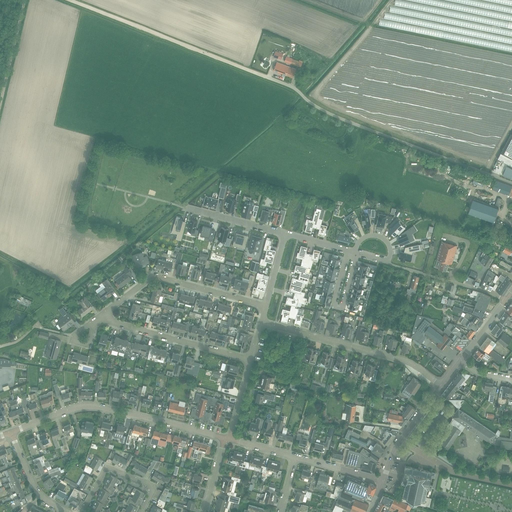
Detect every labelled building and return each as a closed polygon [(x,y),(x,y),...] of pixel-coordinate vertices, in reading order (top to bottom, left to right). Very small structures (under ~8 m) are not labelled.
[(275,51),(274,54),(273,57),(281,60),(283,54),(275,51)] [(301,67),(302,63),(303,61),(299,60),(299,61),(292,59),(290,64),(301,67)] [(286,75),(289,67),(277,62),(274,71),(286,75)] [(289,67),(286,75),(299,80),(300,79),(302,73),(302,72),(289,67)] [(309,76),(302,73),(300,79),(307,81),(309,76)] [(501,153),(498,159),(511,166),(511,134),(501,153)] [(473,183),(476,184),(482,186),(485,178),(476,175),(473,183)] [(511,196),(511,186),(496,180),(492,189),(511,196)] [(236,200),(229,198),(226,209),(234,211),(235,207),(238,208),(241,195),(237,194),(236,199),(237,199),(236,200)] [(203,205),(216,208),(218,200),(206,196),(203,205)] [(250,202),(251,198),(244,196),(243,200),(246,201),(242,215),(250,217),(252,210),(257,211),(259,206),(253,205),(254,203),(250,202)] [(468,214),(493,223),(501,199),(497,198),(494,206),(473,199),(468,214)] [(260,220),(266,221),(268,215),(271,216),(273,210),(267,208),(266,210),(263,210),(260,220)] [(316,228),(319,218),(321,212),(321,210),(317,208),(316,211),(315,211),(312,222),(309,221),(310,220),(307,219),(305,224),(307,224),(305,231),(311,233),(313,227),(316,228)] [(364,223),(364,226),(371,225),(369,217),(371,217),(375,217),(375,209),(371,209),(371,213),(368,213),(368,214),(362,215),(363,219),(362,220),(363,223),(364,223)] [(275,213),(273,222),(273,223),(276,224),(276,223),(279,224),(280,221),(283,222),(285,211),(282,210),(281,211),(280,215),(275,213)] [(352,219),(346,223),(353,232),(359,228),(353,221),(356,219),(354,213),(350,216),(352,219)] [(393,217),(380,214),(377,225),(384,227),(385,222),(390,223),(393,217)] [(180,218),(177,217),(173,229),(179,230),(176,239),(181,240),(185,225),(182,224),(183,219),(180,218)] [(321,224),(322,219),(319,218),(316,228),(319,229),(318,235),(324,237),(327,226),(321,224)] [(191,235),(197,236),(198,230),(196,230),(198,221),(191,219),(188,231),(192,232),(191,235)] [(392,228),(390,230),(392,233),(394,236),(397,233),(402,227),(400,225),(401,224),(398,222),(399,222),(399,221),(397,219),(391,225),(393,227),(392,228)] [(209,229),(210,226),(203,225),(201,234),(205,235),(204,238),(212,241),(215,230),(212,230),(209,229)] [(404,237),(398,239),(401,245),(405,243),(405,244),(412,241),(410,236),(417,231),(413,226),(403,233),(404,237)] [(229,230),(221,228),(218,239),(226,241),(225,245),(229,246),(231,239),(227,238),(229,230)] [(338,240),(338,242),(342,243),(348,244),(350,238),(346,237),(344,236),(345,233),(340,232),(338,240)] [(236,233),(233,243),(238,245),(238,247),(245,249),(248,239),(241,237),(242,234),(236,233)] [(259,252),(263,239),(252,236),(248,249),(259,252)] [(267,251),(266,255),(274,257),(276,251),(270,250),(271,246),(269,245),(270,240),(266,239),(264,250),(267,251)] [(449,263),(452,264),(457,246),(442,242),(439,251),(437,259),(441,261),(439,269),(446,271),(449,263)] [(400,254),(399,259),(401,259),(400,260),(405,261),(405,260),(410,262),(412,255),(412,252),(421,250),(420,245),(406,247),(404,253),(402,252),(401,254),(400,254)] [(503,251),(510,255),(511,252),(511,247),(506,245),(503,251)] [(296,257),(303,259),(301,266),(306,268),(309,254),(306,253),(307,248),(301,246),(299,253),(298,252),(296,257)] [(313,255),(309,254),(306,268),(308,268),(311,269),(313,260),(318,262),(320,251),(314,249),(313,255)] [(174,269),(176,263),(177,260),(170,258),(172,251),(168,250),(167,254),(166,257),(165,261),(163,269),(171,270),(171,268),(174,269)] [(493,258),(485,253),(483,252),(481,256),(483,257),(480,262),(488,267),(493,258)] [(133,256),(134,259),(135,264),(137,263),(138,267),(146,265),(146,264),(149,263),(147,256),(144,257),(142,253),(133,256)] [(185,274),(187,266),(183,265),(184,262),(181,261),(183,254),(179,253),(177,260),(176,263),(179,264),(177,272),(185,274)] [(270,263),(272,264),(274,257),(266,255),(264,259),(261,259),(260,264),(266,266),(267,262),(270,263)] [(163,269),(165,261),(159,259),(159,258),(156,257),(154,263),(157,264),(156,267),(163,269)] [(511,266),(501,260),(499,263),(511,270),(510,271),(511,272),(511,266)] [(259,263),(253,261),(250,270),(257,272),(259,263)] [(197,266),(191,264),(188,274),(191,275),(191,276),(199,278),(201,270),(197,269),(197,266)] [(225,274),(222,274),(224,265),(221,264),(219,272),(218,276),(220,276),(219,283),(227,286),(229,278),(224,276),(225,274)] [(359,264),(358,270),(369,273),(370,267),(359,264)] [(306,268),(301,266),(296,265),(294,271),(300,273),(299,276),(303,277),(309,279),(310,274),(306,273),(308,268),(306,268)] [(116,280),(121,287),(131,279),(129,276),(132,273),(127,268),(124,270),(126,273),(116,280)] [(207,269),(206,275),(204,280),(213,282),(215,273),(211,272),(211,271),(207,269)] [(492,277),(490,276),(492,272),(488,270),(486,275),(481,287),(486,289),(487,288),(488,289),(487,289),(488,289),(489,287),(487,286),(492,277)] [(335,280),(337,275),(326,272),(328,273),(326,278),(335,280)] [(259,279),(258,284),(267,286),(268,280),(263,278),(264,274),(258,273),(256,278),(259,279)] [(240,289),(242,281),(235,279),(236,275),(233,274),(231,281),(234,281),(233,287),(240,289)] [(503,296),(511,283),(511,282),(501,274),(498,278),(502,282),(496,290),(503,296)] [(246,291),(248,285),(251,286),(254,276),(250,275),(250,278),(249,280),(243,278),(242,281),(240,289),(246,291)] [(307,284),(309,279),(303,277),(299,276),(298,279),(293,278),(291,284),(300,287),(302,287),(304,283),(307,284)] [(407,293),(408,294),(406,301),(412,303),(414,295),(419,277),(414,276),(410,290),(408,289),(407,293)] [(115,292),(113,290),(105,280),(102,282),(106,287),(103,289),(102,287),(101,287),(96,290),(96,291),(103,301),(115,292)] [(265,292),(267,286),(258,284),(257,288),(254,287),(252,293),(258,294),(259,291),(265,292)] [(301,292),(302,287),(300,287),(291,284),(289,291),(295,292),(294,295),(298,296),(304,298),(305,293),(301,292)] [(153,294),(163,296),(173,299),(174,296),(161,293),(162,289),(154,287),(153,294)] [(475,300),(477,301),(479,301),(479,300),(487,304),(491,297),(481,293),(473,290),(472,294),(477,295),(475,300)] [(161,302),(163,296),(153,294),(151,300),(158,302),(158,301),(161,302)] [(185,303),(187,295),(181,294),(179,301),(185,303)] [(330,302),(331,297),(320,294),(319,299),(330,302)] [(194,297),(187,295),(185,303),(192,305),(194,297)] [(307,299),(304,298),(298,296),(294,295),(293,299),(287,297),(286,303),(286,304),(292,305),(291,307),(295,308),(295,306),(297,307),(298,302),(305,304),(307,299)] [(77,311),(82,317),(94,308),(89,302),(85,296),(79,301),(80,302),(79,301),(80,300),(82,303),(84,306),(77,311)] [(204,308),(206,300),(200,299),(200,300),(196,299),(194,310),(197,311),(199,307),(204,308)] [(213,302),(206,300),(204,308),(203,311),(206,312),(210,313),(213,314),(213,311),(215,304),(212,304),(213,302)] [(485,311),(487,304),(479,300),(479,301),(477,301),(475,306),(485,311)] [(359,310),(360,305),(349,302),(348,307),(359,310)] [(482,316),(485,311),(475,306),(471,305),(467,304),(465,303),(463,309),(473,312),(482,316)] [(133,304),(131,310),(142,313),(142,310),(139,309),(140,306),(133,304)] [(223,313),(225,305),(219,304),(217,311),(220,312),(219,317),(222,317),(223,313)] [(159,325),(161,318),(154,317),(155,313),(154,313),(156,306),(153,305),(153,308),(151,316),(149,321),(153,322),(152,324),(159,325)] [(232,307),(225,305),(223,313),(230,315),(232,307)] [(292,318),(295,308),(291,307),(290,312),(285,311),(286,310),(283,309),(281,314),(283,314),(281,321),(287,323),(289,317),(292,318)] [(295,308),(292,318),(296,319),(294,325),(300,326),(300,325),(308,328),(310,322),(302,320),(303,316),(297,314),(299,309),(295,308)] [(144,317),(145,314),(142,313),(131,310),(130,317),(137,319),(138,315),(144,317)] [(246,314),(244,320),(251,322),(253,316),(252,316),(252,313),(246,311),(245,314),(246,314)] [(324,325),(327,326),(328,320),(329,319),(326,318),(326,317),(326,316),(321,315),(322,312),(317,311),(316,317),(315,317),(313,324),(317,325),(316,327),(323,329),(324,325)] [(509,321),(511,318),(511,317),(505,312),(499,320),(509,327),(511,323),(509,321)] [(64,317),(65,319),(56,326),(59,329),(61,328),(64,331),(75,322),(68,313),(64,317)] [(476,317),(470,315),(467,314),(466,314),(464,317),(468,320),(469,319),(479,326),(483,321),(479,318),(478,319),(475,317),(476,317)] [(169,327),(171,320),(172,316),(168,315),(168,317),(161,315),(161,318),(159,325),(165,327),(166,326),(169,327)] [(230,326),(232,320),(233,317),(229,316),(228,322),(221,320),(220,323),(227,325),(230,326)] [(476,331),(479,326),(469,319),(468,320),(464,317),(460,323),(466,327),(467,326),(470,328),(472,327),(476,331)] [(180,323),(181,320),(179,319),(178,320),(177,323),(174,322),(172,329),(178,331),(180,323)] [(251,322),(244,320),(241,320),(240,325),(238,325),(237,328),(247,331),(248,328),(250,328),(251,322)] [(328,320),(327,326),(326,328),(330,329),(329,331),(336,333),(338,326),(332,324),(332,321),(328,320)] [(188,332),(190,325),(190,324),(189,322),(187,323),(186,325),(180,323),(178,331),(184,332),(185,331),(188,332)] [(431,323),(423,334),(427,337),(435,343),(437,344),(436,345),(442,349),(446,344),(451,338),(448,336),(443,332),(443,331),(431,322),(431,323)] [(344,323),(343,328),(342,333),(345,334),(345,335),(352,337),(354,329),(347,328),(348,324),(344,323)] [(443,331),(443,332),(448,336),(452,331),(455,334),(452,339),(451,338),(446,344),(448,346),(450,345),(454,348),(460,352),(462,350),(470,339),(455,328),(457,325),(450,323),(443,331)] [(496,324),(491,331),(494,333),(494,334),(495,334),(497,336),(502,329),(503,330),(506,327),(500,323),(498,325),(496,324)] [(197,336),(199,328),(193,327),(193,325),(190,325),(188,332),(191,332),(190,334),(197,336)] [(457,325),(455,328),(470,339),(476,331),(471,329),(468,332),(465,330),(465,331),(457,325)] [(226,342),(227,336),(221,334),(222,327),(219,326),(218,333),(216,341),(222,342),(222,341),(226,342)] [(359,327),(358,331),(356,336),(360,337),(359,339),(367,341),(369,333),(362,331),(363,328),(359,327)] [(380,345),(382,338),(383,334),(387,335),(387,333),(389,328),(385,327),(384,331),(380,330),(379,333),(376,332),(373,343),(380,345)] [(205,330),(199,328),(197,336),(203,337),(205,330)] [(247,334),(247,331),(237,328),(237,331),(238,332),(237,338),(247,341),(248,334),(247,334)] [(211,332),(210,337),(209,339),(216,341),(218,333),(211,332)] [(408,352),(412,339),(406,337),(407,333),(403,332),(401,340),(404,341),(402,350),(408,352)] [(106,346),(105,349),(105,350),(108,351),(111,342),(107,341),(109,335),(101,333),(99,344),(106,346)] [(505,347),(511,339),(503,333),(497,341),(505,347)] [(388,335),(387,339),(385,344),(388,345),(388,347),(392,348),(392,347),(395,348),(397,340),(390,339),(391,336),(388,335)] [(118,352),(122,339),(116,337),(115,339),(112,338),(111,342),(108,351),(108,353),(110,354),(110,352),(112,352),(112,350),(118,352)] [(497,344),(488,337),(480,347),(489,354),(502,364),(506,360),(492,349),(497,344)] [(245,347),(247,341),(237,338),(236,338),(234,344),(245,347)] [(50,339),(49,344),(48,346),(51,347),(48,357),(56,359),(61,342),(50,339)] [(131,343),(128,342),(128,341),(122,339),(118,352),(128,354),(131,343)] [(139,353),(141,344),(135,342),(135,344),(131,343),(128,354),(138,357),(139,353)] [(147,346),(141,344),(139,353),(145,355),(144,356),(148,357),(150,350),(146,350),(147,346)] [(157,361),(160,349),(154,348),(153,351),(150,350),(148,357),(148,359),(150,359),(150,358),(151,358),(154,358),(155,360),(155,361),(157,361)] [(315,354),(316,350),(309,348),(308,351),(305,350),(303,357),(310,359),(309,363),(316,364),(318,355),(315,354)] [(167,351),(160,349),(157,361),(163,362),(164,361),(167,362),(170,353),(166,353),(167,351)] [(478,349),(475,352),(486,360),(487,360),(488,361),(489,360),(488,360),(490,356),(485,352),(484,354),(478,349)] [(69,355),(68,359),(67,362),(71,363),(72,360),(77,361),(77,362),(85,365),(88,357),(74,352),(73,356),(69,355)] [(330,368),(333,359),(333,358),(332,359),(329,358),(330,354),(323,352),(321,362),(326,363),(325,367),(330,368)] [(473,355),(473,356),(479,361),(480,360),(481,358),(482,359),(481,360),(484,362),(485,361),(486,362),(487,363),(488,361),(487,360),(486,360),(475,352),(473,355)] [(180,355),(173,353),(171,360),(178,362),(180,355)] [(188,367),(188,370),(191,371),(190,374),(197,376),(197,375),(199,368),(192,366),(194,358),(194,357),(192,356),(191,357),(187,356),(185,366),(188,367)] [(345,358),(338,356),(336,366),(339,367),(339,371),(345,372),(348,362),(347,363),(344,362),(345,358)] [(439,371),(443,366),(442,365),(444,363),(435,356),(432,361),(435,363),(433,366),(437,369),(436,370),(438,371),(439,371)] [(17,366),(17,362),(3,359),(0,358),(0,366),(11,367),(11,366),(14,366),(17,366)] [(362,367),(359,366),(360,362),(353,360),(351,370),(356,371),(355,374),(360,375),(363,366),(362,366),(362,367)] [(238,367),(226,364),(223,363),(221,370),(219,369),(218,373),(221,374),(226,375),(227,371),(232,373),(237,374),(238,367)] [(377,371),(374,370),(375,366),(368,364),(365,374),(370,375),(369,380),(375,381),(377,370),(377,371)] [(467,379),(470,375),(463,373),(461,375),(459,373),(452,381),(460,387),(461,386),(467,379)] [(263,375),(261,380),(271,383),(272,378),(278,379),(279,376),(269,374),(268,377),(263,375)] [(221,387),(224,388),(229,389),(229,386),(233,387),(235,379),(224,376),(221,387)] [(402,393),(409,398),(413,392),(414,393),(421,383),(413,377),(412,377),(411,376),(409,376),(408,378),(408,380),(406,382),(408,384),(402,393)] [(269,388),(271,383),(261,380),(260,386),(265,387),(264,390),(271,392),(272,389),(269,388)] [(460,387),(452,381),(448,387),(455,392),(458,387),(459,388),(467,394),(469,390),(465,387),(464,388),(461,386),(460,387)] [(485,385),(484,385),(483,388),(484,389),(484,390),(490,391),(489,395),(494,396),(496,387),(493,386),(493,384),(489,383),(489,382),(486,382),(485,382),(485,385)] [(137,399),(140,399),(140,398),(143,385),(139,385),(139,387),(136,386),(134,395),(131,394),(129,401),(136,403),(137,399)] [(508,399),(510,388),(501,386),(499,397),(504,398),(503,399),(505,399),(505,398),(508,399)] [(38,408),(35,399),(38,398),(37,396),(38,395),(38,387),(32,387),(32,391),(35,391),(36,393),(30,395),(32,400),(33,404),(29,405),(31,411),(38,408)] [(120,396),(123,396),(124,390),(121,389),(120,392),(114,391),(115,388),(111,387),(110,394),(113,394),(112,399),(119,401),(120,396)] [(454,393),(455,392),(448,387),(442,395),(449,400),(458,408),(459,409),(464,401),(465,400),(464,400),(454,400),(454,399),(455,399),(456,398),(455,397),(457,395),(454,393)] [(68,389),(65,390),(65,389),(61,390),(62,395),(64,401),(71,399),(70,396),(72,395),(71,392),(69,393),(68,389)] [(98,392),(98,393),(98,398),(106,398),(106,392),(106,389),(103,389),(103,392),(98,392)] [(81,390),(81,393),(81,398),(92,398),(92,390),(81,390)] [(51,404),(51,403),(54,402),(53,397),(53,391),(48,392),(48,393),(40,396),(43,407),(51,404)] [(274,401),(275,395),(265,392),(264,395),(258,393),(256,401),(262,403),(262,402),(264,403),(265,403),(266,402),(267,401),(267,400),(267,399),(274,401)] [(202,407),(205,396),(201,395),(197,393),(195,401),(197,402),(198,403),(197,406),(202,407)] [(149,406),(151,400),(152,400),(153,396),(149,395),(147,399),(144,398),(142,404),(149,406)] [(211,405),(213,398),(208,396),(208,397),(205,396),(202,407),(206,408),(207,406),(208,405),(211,405)] [(156,397),(155,402),(154,407),(161,409),(162,403),(158,402),(159,397),(156,397)] [(27,398),(24,398),(23,398),(22,406),(23,407),(20,409),(19,404),(18,405),(16,401),(16,399),(13,401),(15,406),(19,416),(25,413),(28,412),(26,406),(27,398)] [(218,411),(221,400),(217,399),(213,398),(211,405),(213,406),(214,408),(214,410),(218,411)] [(10,403),(13,411),(10,412),(12,418),(19,416),(15,406),(13,401),(12,399),(9,401),(10,403)] [(224,401),(221,400),(218,411),(222,412),(223,410),(224,409),(227,410),(229,402),(225,401),(224,401)] [(171,402),(169,411),(184,414),(185,407),(179,406),(179,404),(171,402)] [(346,420),(354,421),(356,405),(346,404),(345,413),(347,413),(346,420)] [(416,409),(408,404),(406,408),(401,405),(399,408),(403,411),(401,413),(409,419),(416,409)] [(199,418),(202,407),(197,406),(197,408),(195,409),(193,408),(191,416),(195,417),(199,418)] [(207,420),(209,413),(206,412),(205,410),(206,408),(202,407),(199,418),(203,419),(202,419),(207,420)] [(459,435),(459,434),(461,431),(465,425),(490,443),(490,444),(501,445),(500,447),(511,448),(511,438),(510,438),(499,436),(499,435),(500,431),(498,430),(495,434),(459,409),(458,408),(452,417),(454,418),(450,424),(450,423),(447,427),(450,429),(440,444),(448,449),(458,434),(459,435)] [(215,422),(218,411),(214,410),(213,412),(211,413),(209,413),(207,420),(211,422),(211,421),(215,422)] [(222,415),(222,412),(218,411),(215,422),(219,423),(218,424),(223,425),(225,417),(222,416),(222,415)] [(391,414),(390,413),(389,415),(388,420),(398,422),(403,426),(408,419),(404,416),(403,416),(396,415),(391,414)] [(263,419),(257,418),(256,424),(251,423),(249,432),(256,434),(258,427),(261,427),(263,420),(263,419)] [(105,429),(104,434),(103,439),(107,440),(105,447),(109,448),(112,433),(109,432),(109,430),(111,423),(110,423),(103,422),(103,421),(101,429),(105,429)] [(271,422),(265,421),(263,431),(265,431),(264,434),(265,434),(265,435),(266,436),(267,436),(267,435),(268,435),(271,436),(273,430),(269,429),(271,422)] [(82,434),(83,434),(92,436),(94,423),(86,422),(86,423),(83,422),(81,431),(82,431),(82,434)] [(63,433),(65,437),(66,441),(69,440),(67,435),(70,434),(71,436),(74,435),(70,424),(64,426),(66,432),(63,433)] [(114,432),(113,437),(122,439),(123,436),(123,434),(125,427),(118,425),(116,432),(114,432)] [(139,437),(141,427),(134,425),(132,435),(139,437)] [(141,427),(139,437),(142,438),(143,436),(146,437),(146,436),(148,429),(141,427)] [(283,431),(283,434),(279,433),(279,434),(277,440),(284,442),(288,429),(284,428),(283,431)] [(51,431),(52,434),(54,438),(53,439),(54,443),(56,448),(60,447),(58,441),(56,438),(61,436),(58,429),(51,431)] [(288,435),(289,434),(289,432),(290,432),(291,430),(288,429),(284,442),(291,443),(293,436),(288,435)] [(361,434),(360,434),(348,429),(345,438),(350,440),(350,439),(365,446),(367,442),(359,438),(361,434)] [(152,437),(152,438),(153,439),(155,441),(154,444),(158,445),(158,444),(161,434),(161,432),(154,430),(153,434),(152,437)] [(388,445),(396,434),(399,431),(392,430),(390,432),(387,430),(384,434),(384,435),(385,436),(381,440),(388,445)] [(169,441),(171,435),(168,434),(161,432),(158,445),(162,445),(163,440),(166,441),(169,441)] [(48,439),(46,434),(46,433),(40,436),(41,439),(38,440),(42,449),(45,448),(44,446),(51,443),(52,443),(50,438),(49,438),(48,439)] [(306,447),(308,439),(309,436),(298,433),(296,440),(299,441),(298,445),(306,447)] [(171,435),(169,441),(172,442),(172,443),(177,444),(177,446),(175,446),(174,449),(175,449),(178,450),(181,437),(174,435),(171,435)] [(69,450),(66,441),(65,437),(61,438),(64,445),(62,446),(64,451),(66,451),(69,450)] [(177,452),(178,452),(181,453),(183,445),(186,446),(188,439),(181,437),(178,450),(177,452)] [(316,443),(314,449),(321,451),(322,447),(328,449),(330,442),(331,438),(328,437),(327,441),(326,443),(326,444),(324,443),(323,445),(320,444),(320,442),(319,440),(318,440),(317,441),(316,443)] [(39,450),(42,449),(38,440),(36,441),(34,438),(27,440),(29,446),(28,446),(32,456),(36,454),(32,445),(36,443),(39,450)] [(194,441),(192,447),(195,448),(193,458),(197,459),(201,442),(194,441)] [(212,447),(208,446),(208,444),(201,442),(197,459),(201,460),(203,450),(206,451),(206,453),(210,454),(212,447)] [(380,456),(385,449),(381,446),(381,445),(377,442),(372,450),(380,456)] [(8,455),(6,449),(6,448),(0,451),(3,457),(5,465),(7,468),(12,465),(11,462),(8,463),(6,455),(8,455)] [(363,448),(360,453),(367,458),(368,456),(376,462),(380,457),(373,452),(371,454),(363,448)] [(373,473),(376,462),(368,456),(367,458),(360,453),(349,450),(345,465),(361,470),(373,473)] [(237,462),(240,453),(235,451),(234,451),(234,453),(234,454),(231,453),(229,458),(228,463),(234,465),(235,462),(237,462)] [(343,454),(337,453),(338,452),(334,451),(332,458),(342,461),(343,454)] [(244,461),(246,454),(245,454),(240,453),(237,462),(237,463),(240,464),(239,466),(242,467),(240,475),(243,475),(245,468),(247,462),(244,461)] [(116,455),(112,461),(124,467),(126,464),(128,466),(133,456),(131,454),(127,461),(116,455)] [(245,468),(249,468),(249,466),(255,467),(257,457),(252,456),(252,455),(250,463),(247,462),(245,468)] [(49,464),(48,461),(45,463),(42,456),(38,458),(33,459),(33,460),(34,463),(36,469),(49,464)] [(97,470),(102,460),(96,457),(91,467),(97,470)] [(263,459),(257,457),(255,467),(260,469),(259,471),(263,472),(264,466),(261,466),(263,458),(263,459)] [(147,470),(151,472),(153,468),(157,461),(153,460),(150,466),(149,466),(147,469),(136,463),(137,462),(133,460),(130,464),(134,466),(132,469),(144,476),(147,470)] [(272,472),(275,462),(269,461),(270,460),(269,460),(267,467),(264,466),(263,472),(262,476),(265,477),(266,474),(268,475),(269,471),(272,472)] [(157,470),(161,462),(157,461),(153,468),(157,470)] [(280,463),(275,462),(272,472),(277,473),(277,476),(280,477),(282,471),(279,470),(281,463),(280,463)] [(45,472),(44,470),(47,469),(46,467),(50,466),(49,464),(36,469),(39,475),(45,472)] [(423,468),(418,467),(418,468),(414,468),(414,467),(413,467),(409,466),(408,466),(406,466),(406,465),(405,465),(404,465),(404,466),(405,466),(404,470),(403,470),(404,471),(403,472),(402,472),(402,473),(403,473),(403,476),(401,476),(402,477),(402,478),(401,478),(401,479),(402,479),(401,482),(400,482),(400,483),(401,483),(401,484),(401,483),(405,484),(404,485),(405,485),(404,488),(403,489),(404,489),(403,493),(402,493),(403,493),(402,496),(402,497),(401,501),(409,503),(411,504),(414,505),(417,504),(430,507),(432,498),(426,497),(428,490),(432,490),(433,485),(430,484),(431,477),(435,478),(436,472),(423,469),(423,468)] [(16,473),(13,467),(8,469),(10,475),(16,473)] [(301,479),(308,481),(311,482),(312,477),(309,476),(311,471),(303,469),(301,476),(302,476),(301,479)] [(194,474),(191,474),(192,472),(188,471),(187,476),(190,477),(193,478),(192,481),(201,483),(202,477),(198,475),(198,474),(194,473),(194,474)] [(167,483),(169,480),(169,479),(167,477),(166,478),(155,472),(152,478),(163,484),(164,481),(167,483)] [(80,479),(78,484),(80,485),(80,486),(86,489),(88,485),(89,485),(92,478),(86,474),(83,480),(80,479)] [(331,485),(333,477),(320,474),(316,488),(326,491),(328,484),(331,485)] [(108,476),(106,480),(114,485),(116,483),(118,484),(120,480),(111,476),(110,477),(108,476)] [(365,483),(347,476),(341,491),(364,500),(365,498),(371,500),(377,486),(365,482),(365,483)] [(235,487),(237,481),(240,482),(241,479),(232,477),(231,480),(224,478),(223,483),(232,486),(235,487)] [(18,479),(18,478),(12,481),(10,482),(12,488),(15,487),(21,484),(19,482),(20,481),(20,479),(18,479)] [(50,478),(44,482),(43,483),(48,488),(54,483),(57,481),(55,479),(52,481),(50,478)] [(77,485),(70,481),(65,478),(63,481),(69,484),(75,487),(77,485)] [(66,493),(64,491),(63,491),(66,485),(69,487),(70,485),(61,480),(60,482),(56,487),(59,489),(56,496),(63,499),(66,493)] [(114,485),(106,480),(104,485),(106,485),(105,487),(114,492),(116,489),(113,487),(114,485)] [(193,488),(194,485),(186,482),(184,488),(188,489),(187,492),(183,491),(182,496),(191,498),(192,495),(197,497),(199,489),(193,488)] [(231,492),(232,486),(223,483),(221,489),(228,491),(227,494),(236,496),(237,493),(231,492)] [(23,490),(22,487),(21,484),(15,487),(17,492),(23,490)] [(269,490),(270,487),(264,485),(263,489),(266,490),(264,495),(274,497),(275,492),(276,492),(269,490)] [(114,492),(105,487),(104,489),(102,488),(100,492),(108,497),(109,494),(112,496),(114,492)] [(77,495),(79,490),(74,488),(68,499),(71,501),(69,503),(76,507),(79,500),(76,498),(78,495),(77,495)] [(143,493),(134,488),(132,492),(135,493),(134,495),(142,500),(144,496),(142,495),(143,493)] [(25,496),(24,494),(24,493),(25,492),(24,491),(23,491),(23,490),(17,492),(18,495),(14,496),(15,500),(25,496)] [(310,498),(312,493),(306,491),(306,494),(304,494),(305,494),(297,492),(295,499),(302,501),(306,502),(307,497),(310,498)] [(108,497),(100,492),(98,496),(99,497),(98,499),(108,504),(109,500),(107,499),(108,497)] [(219,511),(224,511),(227,511),(229,508),(225,508),(227,501),(239,504),(240,498),(230,495),(230,496),(222,494),(221,498),(219,497),(218,501),(218,502),(217,504),(216,509),(219,510),(219,511)] [(383,494),(383,495),(379,501),(390,507),(394,509),(394,510),(395,510),(397,508),(399,509),(404,511),(405,511),(406,509),(409,511),(412,507),(408,505),(395,499),(394,499),(383,494)] [(140,504),(142,500),(134,495),(132,498),(130,496),(128,500),(137,505),(138,503),(140,504)] [(273,503),(274,497),(264,495),(263,499),(260,498),(259,503),(265,504),(266,501),(273,503)] [(16,506),(22,504),(28,502),(25,496),(15,500),(14,500),(16,506)] [(108,504),(98,499),(97,501),(96,500),(93,504),(102,508),(103,506),(106,507),(108,504)] [(187,507),(189,507),(194,508),(195,502),(189,500),(185,499),(185,502),(188,503),(187,507)] [(360,499),(358,504),(367,508),(369,505),(369,503),(360,499)] [(136,507),(137,505),(128,500),(126,503),(129,505),(127,507),(136,511),(138,508),(136,507)] [(387,511),(389,510),(386,509),(386,507),(387,508),(387,509),(389,510),(390,507),(379,501),(375,511),(374,511),(387,511)]
